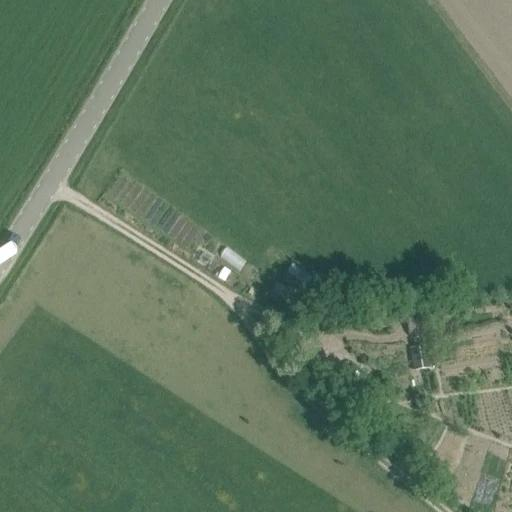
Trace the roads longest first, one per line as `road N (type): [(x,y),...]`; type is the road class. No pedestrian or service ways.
road 1 (track): [(53,189),(228,300),(309,403),(440,511)]
road 2 (unclassified): [(0,277),(163,0)]
